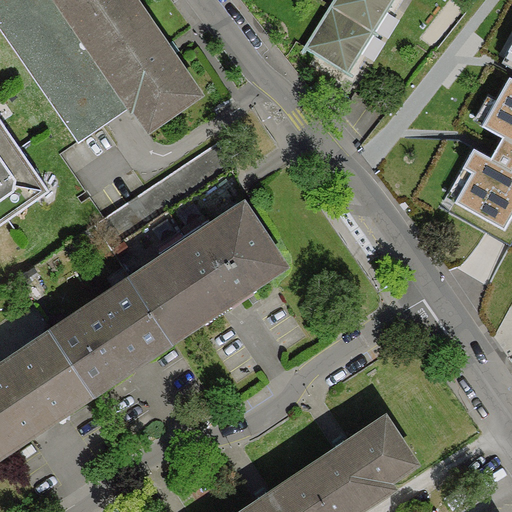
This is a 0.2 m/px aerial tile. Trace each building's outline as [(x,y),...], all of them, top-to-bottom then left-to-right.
[(0,0),(0,28),(79,143),(104,126),(16,0),(0,0)] [(16,0),(104,126),(117,117),(135,105),(101,56),(62,0),(16,0)] [(150,21),(135,0),(62,0),(101,56),(150,21)] [(335,0),(306,48),(348,74),(394,0),(335,0)] [(199,93),(150,21),(101,56),(135,105),(151,127),(199,93)] [(0,116),(37,170),(62,153),(79,143),(0,28),(0,116)] [(511,79),(485,126),(504,137),(491,159),(511,170),(511,79)] [(37,170),(0,116),(0,224),(51,190),(37,170)] [(148,190),(107,217),(124,242),(236,167),(219,142),(148,190)] [(511,216),(511,170),(491,159),(475,150),(465,168),(474,173),(457,203),(505,230),(511,216)] [(0,324),(0,367),(53,331),(132,279),(244,204),(242,194),(239,182),(236,167),(124,242),(112,250),(34,302),(0,324)] [(285,264),(244,204),(132,279),(173,339),(257,283),(285,264)] [(107,217),(96,225),(112,250),(124,242),(107,217)] [(96,225),(17,277),(34,302),(112,250),(96,225)] [(17,277),(0,288),(0,324),(34,302),(17,277)] [(93,392),(173,339),(132,279),(53,331),(93,392)] [(93,392),(53,331),(0,367),(0,436),(8,448),(86,396),(93,392)] [(350,441),(303,472),(329,511),(354,511),(362,507),(394,486),(389,479),(416,462),(386,417),(350,441)] [(0,453),(8,448),(0,436),(0,453)] [(329,511),(303,472),(242,511),(329,511)]
